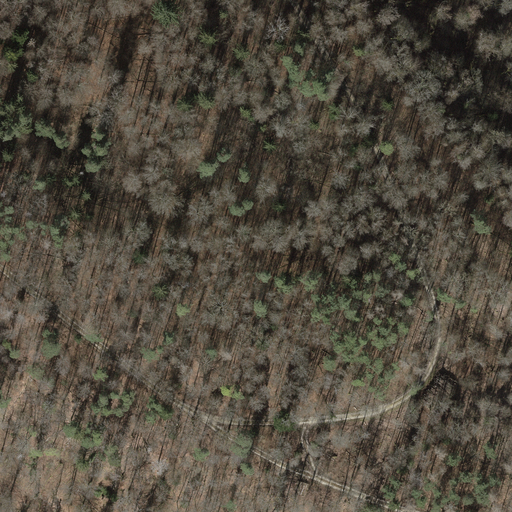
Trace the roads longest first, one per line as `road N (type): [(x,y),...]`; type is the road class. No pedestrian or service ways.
road 1 (track): [(292,0),(374,137),(435,299),(440,342),(427,378),(383,408),(283,419),(201,413)]
road 2 (track): [(0,253),(31,291),(259,452),(416,511)]
